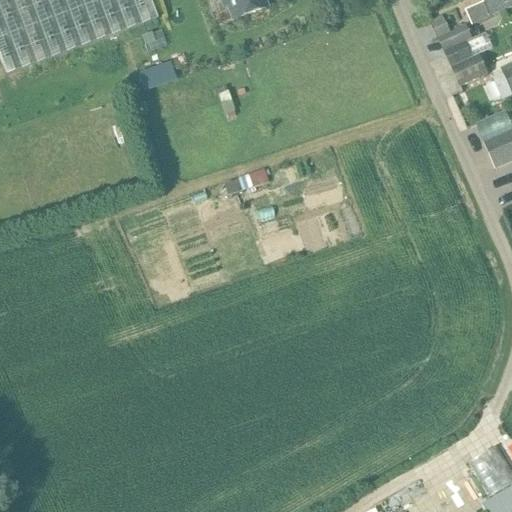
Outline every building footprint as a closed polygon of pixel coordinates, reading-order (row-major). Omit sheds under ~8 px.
[(0,0),(0,68),(4,78),(157,21),(149,0),(0,0)] [(227,6),(232,21),(266,8),(262,0),(220,0),(223,7),(227,6)] [(467,13),(473,26),(491,18),(490,16),(511,5),(511,0),(483,0),(485,5),(467,13)] [(429,22),(442,51),(465,40),(466,43),(472,40),(466,27),(451,34),(443,16),(429,22)] [(141,37),(145,47),(155,43),(151,34),(141,37)] [(442,51),(451,71),(475,61),(474,59),(473,59),(466,43),(465,40),(442,51)] [(118,79),(134,74),(125,44),(108,50),(118,79)] [(451,71),(460,89),(488,75),(479,56),(474,59),(475,61),(451,71)] [(492,80),(502,101),(511,96),(511,64),(502,69),(504,74),(492,80)] [(511,118),(509,111),(503,113),(507,123),(511,120),(511,118)] [(482,144),(495,172),(511,164),(511,131),(509,126),(498,131),(500,136),(482,144)] [(474,458),(491,495),(511,484),(511,472),(500,446),(474,458)] [(413,511),(409,499),(389,507),(391,511),(413,511)] [(511,511),(511,505),(509,500),(487,511),(511,511)]
